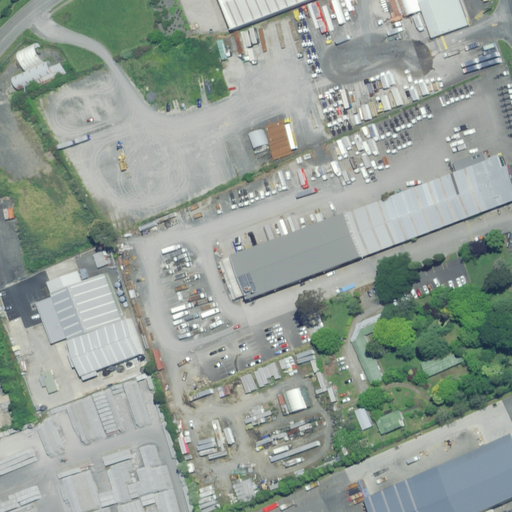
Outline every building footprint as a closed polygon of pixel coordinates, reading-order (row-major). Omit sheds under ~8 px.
[(97,8),(90,0),(87,0),(80,8),(86,13),(91,27),(95,25),(97,29),(104,26),(97,8)] [(133,15),(128,0),(114,0),(120,18),(133,15)] [(151,12),(147,0),(133,0),(139,16),(151,12)] [(230,0),(243,30),(259,24),(320,0),(230,0)] [(397,0),(387,0),(396,24),(405,21),(397,0)] [(457,0),(416,0),(431,40),(467,27),(457,0)] [(243,30),(210,43),(253,154),(302,135),(259,24),(243,30)] [(42,61),(8,76),(14,89),(48,75),(42,61)] [(511,152),(511,151),(247,247),(265,294),(511,203),(511,152)] [(268,167),(265,160),(257,163),(260,171),(268,167)] [(104,253),(95,256),(99,268),(108,264),(104,253)] [(53,297),(35,304),(51,346),(68,340),(69,343),(124,322),(106,275),(83,284),(78,271),(48,283),(53,297)] [(361,323),(353,340),(373,385),(386,380),(367,338),(369,334),(392,325),(387,313),(361,323)] [(124,322),(69,343),(82,377),(142,353),(130,320),(124,322)] [(424,364),(429,377),(467,361),(462,348),(424,364)] [(374,427),(366,407),(357,411),(365,430),(374,427)] [(407,426),(402,411),(384,418),(384,419),(379,421),(384,435),(407,426)] [(483,511),(511,499),(511,436),(372,498),(378,511),(483,511)]
